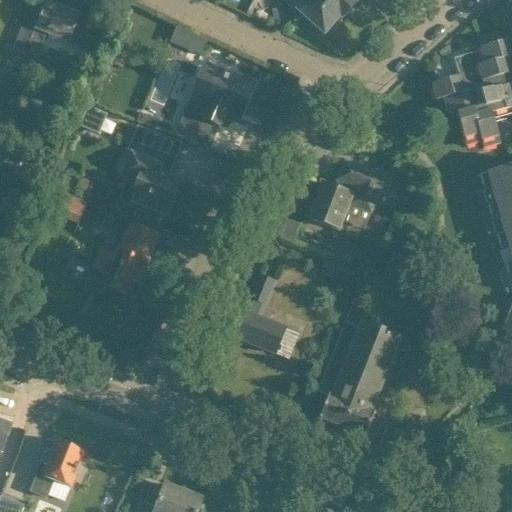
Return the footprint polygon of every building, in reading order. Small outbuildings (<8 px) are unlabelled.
[(306,0),(298,9),(297,10),(323,33),(339,16),(342,19),(355,4),(352,1),(353,0),(306,0)] [(43,3),(37,21),(28,45),(40,50),(46,34),(69,43),(84,48),(85,46),(92,28),(77,22),(79,17),(43,3)] [(176,29),(170,44),(201,57),(206,43),(176,29)] [(511,165),(493,172),(493,171),(478,176),(478,178),(481,177),(511,285),(511,310),(504,331),(509,332),(504,346),(511,349),(511,48),(507,50),(505,43),(502,44),(499,34),(477,40),(481,55),(458,62),(455,66),(460,81),(457,82),(456,79),(432,86),(436,102),(445,100),(449,114),(457,112),(467,147),(482,142),(484,148),(501,143),(493,116),(497,114),(504,119),(505,121),(511,124),(511,165)] [(14,48),(0,84),(0,109),(6,96),(8,97),(13,83),(24,87),(31,72),(24,68),(29,54),(14,48)] [(177,131),(207,143),(215,125),(219,127),(225,113),(239,119),(245,104),(253,86),(230,76),(228,80),(204,70),(197,84),(177,131)] [(79,127),(98,134),(106,116),(87,108),(79,127)] [(143,116),(140,123),(155,129),(158,122),(143,116)] [(171,160),(132,138),(125,155),(131,157),(123,174),(137,180),(127,204),(148,212),(150,207),(167,214),(169,210),(170,208),(173,201),(174,198),(180,183),(164,176),(171,160)] [(337,181),(335,188),(375,204),(378,195),(385,176),(344,159),(336,180),(337,181)] [(394,185),(405,189),(409,178),(398,173),(394,185)] [(53,174),(49,186),(64,192),(69,180),(53,174)] [(375,204),(335,188),(322,183),(308,217),(339,230),(349,204),(371,213),(375,204)] [(52,215),(78,226),(87,204),(61,193),(52,215)] [(101,251),(97,261),(90,280),(128,295),(133,283),(139,285),(159,235),(140,227),(129,223),(116,256),(101,251)] [(383,253),(368,247),(359,270),(374,276),(383,253)] [(320,274),(352,286),(357,274),(352,272),(353,269),(325,259),(320,274)] [(285,329),(260,319),(266,304),(265,304),(274,282),(260,277),(236,339),(275,354),(285,329)] [(317,392),(324,394),(328,396),(320,418),(366,435),(374,414),(379,416),(384,402),(376,399),(400,336),(391,333),(395,322),(374,314),(370,323),(367,322),(373,305),(353,298),(344,322),(317,392)] [(0,420),(0,475),(7,478),(16,455),(3,449),(12,425),(0,420)] [(77,473),(75,472),(82,453),(57,443),(52,454),(46,452),(31,491),(46,497),(46,496),(64,503),(70,487),(72,488),(77,473)] [(140,502),(136,511),(196,511),(202,500),(164,486),(156,508),(140,502)]
